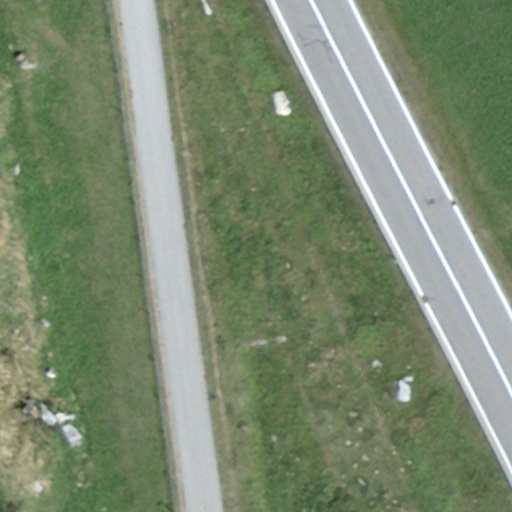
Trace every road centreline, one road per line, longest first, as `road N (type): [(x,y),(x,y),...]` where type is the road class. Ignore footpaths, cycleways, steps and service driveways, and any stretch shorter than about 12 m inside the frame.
road 1 (unclassified): [(140,0),(211,511)]
road 2 (primary): [(310,0),(511,399)]
